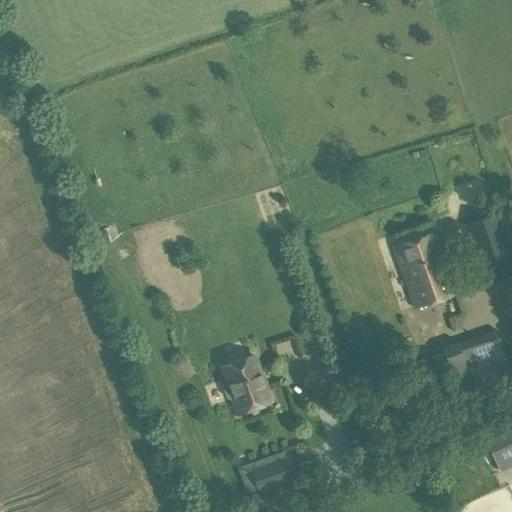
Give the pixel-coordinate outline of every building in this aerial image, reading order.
[(482,283),(511,273),(511,245),(501,213),(463,226),(482,283)] [(94,233),(97,242),(106,239),(103,230),(94,233)] [(414,307),(456,292),(435,232),(393,247),(414,307)] [(493,330),(442,348),(456,390),(508,372),(493,330)] [(226,355),(231,368),(228,369),(226,372),(230,386),(234,388),(237,387),(241,401),(272,391),(258,345),(226,355)] [(511,413),(505,417),(483,427),(501,467),(511,462),(511,413)] [(285,450),(253,460),(237,465),(247,493),(257,490),(258,492),(298,478),(290,454),(286,455),(285,450)]
